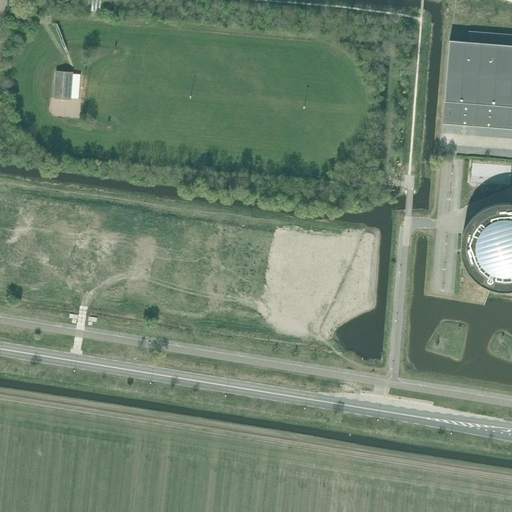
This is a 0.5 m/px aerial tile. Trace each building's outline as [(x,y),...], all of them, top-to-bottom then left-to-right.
[(105,10),(106,0),(85,0),(85,8),(105,10)] [(511,34),(469,31),(468,42),(450,40),(443,124),(511,129),(511,34)] [(71,99),(73,73),(56,71),(54,98),(71,99)] [(84,73),(77,73),(76,95),(83,95),(84,73)] [(505,291),(511,290),(511,203),(507,202),(499,203),(490,205),(483,208),(476,213),(470,219),(465,226),(462,234),(461,243),(461,247),(461,254),(463,262),(466,269),(471,275),(476,281),(483,285),(490,288),(497,290),(505,291)] [(218,267),(209,322),(232,322),(246,327),(261,326),(274,331),(289,331),(308,334),(329,319),(341,313),(343,311),(353,302),(366,295),(336,252),(324,264),(311,271),(302,280),(296,285),(283,280),(268,280),(254,275),(241,276),(218,267)]
